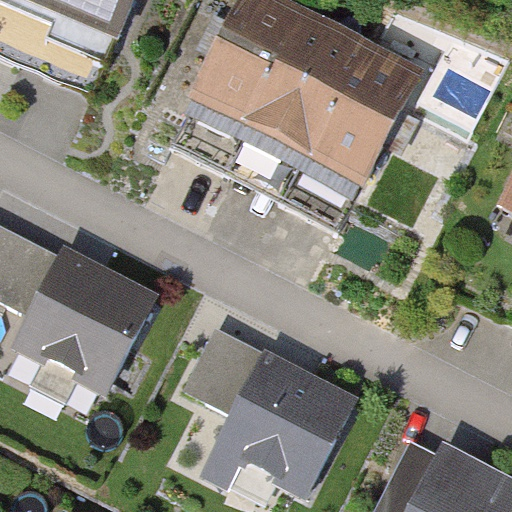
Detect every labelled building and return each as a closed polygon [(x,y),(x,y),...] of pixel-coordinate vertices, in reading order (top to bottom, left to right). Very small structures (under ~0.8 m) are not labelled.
[(126,0),(0,0),(0,2),(0,20),(99,64),(126,0)] [(314,33),(256,5),(201,118),(258,146),(314,33)] [(372,61),(314,33),(258,146),(316,174),(372,61)] [(430,89),(372,61),(316,174),(374,203),(430,89)] [(66,274),(0,241),(0,317),(36,336),(66,274)] [(66,274),(36,336),(21,364),(118,413),(168,314),(71,265),(66,274)] [(315,511),(365,417),(223,344),(193,401),(239,424),(209,483),(238,498),(247,480),(310,511),(315,511)] [(511,511),(511,489),(449,458),(422,511),(511,511)]
